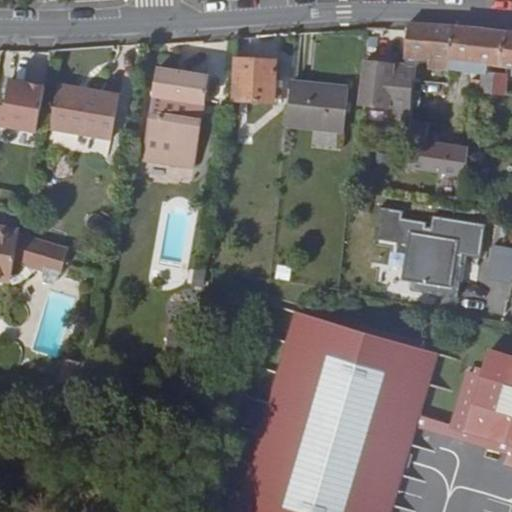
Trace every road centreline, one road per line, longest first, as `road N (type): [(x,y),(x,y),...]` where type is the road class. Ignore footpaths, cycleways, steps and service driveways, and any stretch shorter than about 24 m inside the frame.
road 1 (residential): [(153,20),(344,11),(511,18)]
road 2 (residential): [(0,23),(153,20)]
